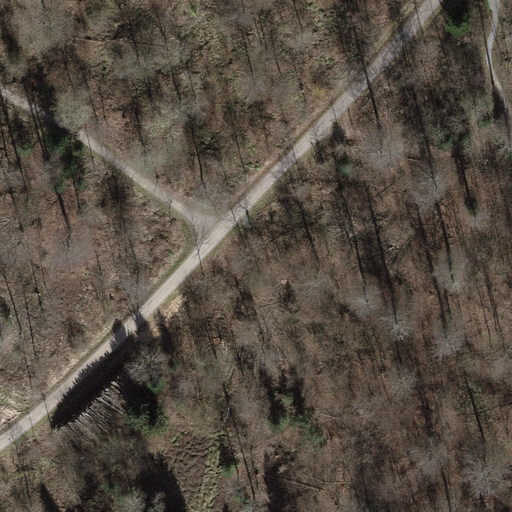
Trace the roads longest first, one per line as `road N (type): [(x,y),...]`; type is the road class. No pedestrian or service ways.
road 1 (track): [(218,239),(435,0)]
road 2 (track): [(0,447),(218,239)]
